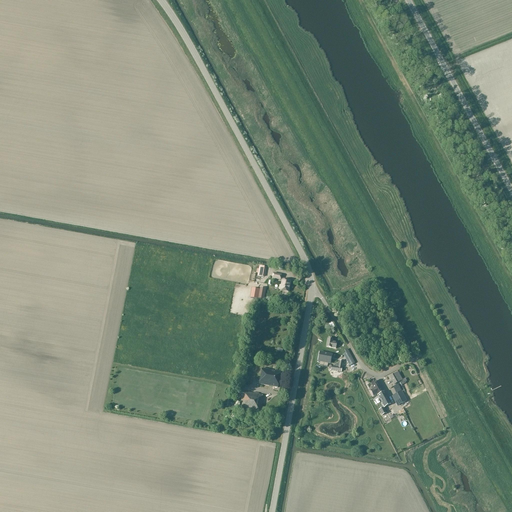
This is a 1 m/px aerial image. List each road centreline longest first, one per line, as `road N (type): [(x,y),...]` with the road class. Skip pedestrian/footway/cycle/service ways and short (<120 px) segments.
road 1 (tertiary): [(311,291),(304,260),(160,0)]
road 2 (tertiary): [(272,511),(311,291)]
road 3 (unclassified): [(511,191),(408,0)]
road 4 (unclassified): [(416,358),(381,375),(366,371),(311,291)]
